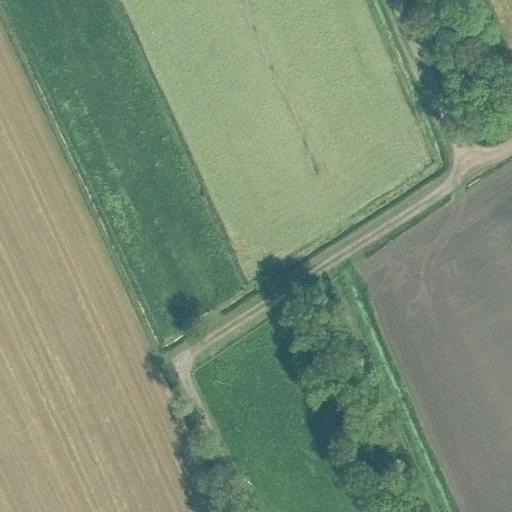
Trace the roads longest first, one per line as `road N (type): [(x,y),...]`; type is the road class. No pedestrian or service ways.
road 1 (unclassified): [(182,378),(176,362),(469,165)]
road 2 (track): [(325,265),(434,511)]
road 3 (unclassified): [(469,165),(394,0)]
